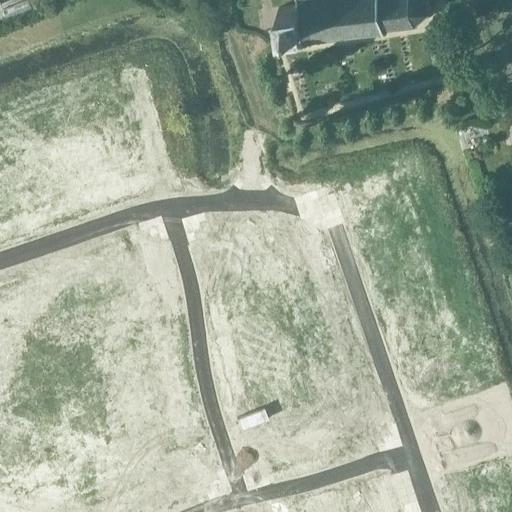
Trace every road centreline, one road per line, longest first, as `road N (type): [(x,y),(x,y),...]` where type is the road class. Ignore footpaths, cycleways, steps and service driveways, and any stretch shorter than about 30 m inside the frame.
road 1 (residential): [(404,447),(325,206),(173,209)]
road 2 (residential): [(173,209),(188,305),(249,502)]
road 3 (residential): [(173,209),(0,265)]
road 4 (residential): [(249,502),(404,447)]
road 5 (track): [(218,0),(261,137)]
